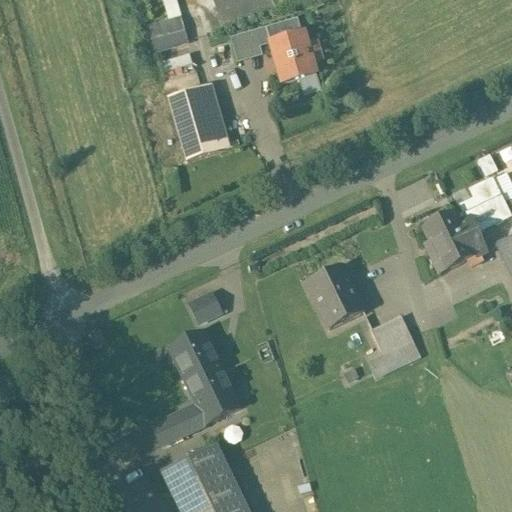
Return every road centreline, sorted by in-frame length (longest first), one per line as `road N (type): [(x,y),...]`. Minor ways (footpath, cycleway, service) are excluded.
road 1 (unclassified): [(511,108),(62,319)]
road 2 (unclassified): [(62,319),(0,103)]
